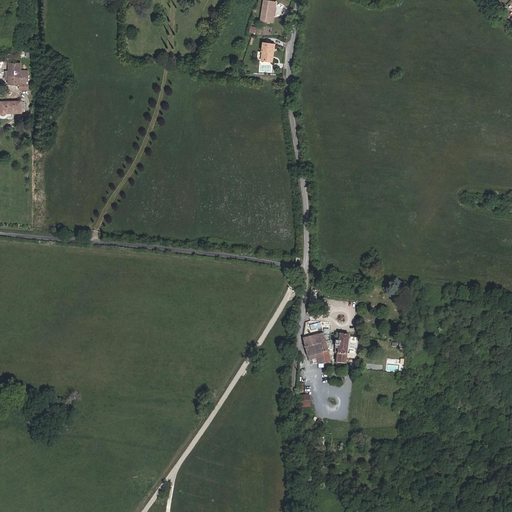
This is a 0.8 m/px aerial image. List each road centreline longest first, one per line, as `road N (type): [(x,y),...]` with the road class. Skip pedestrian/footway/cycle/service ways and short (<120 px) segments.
road 1 (unclassified): [(0,233),(305,268)]
road 2 (track): [(305,268),(146,511)]
road 3 (unclassified): [(305,0),(290,78),(305,268)]
road 4 (track): [(175,0),(161,99),(95,242)]
road 5 (unclassified): [(305,268),(290,418),(307,462),(302,511)]
